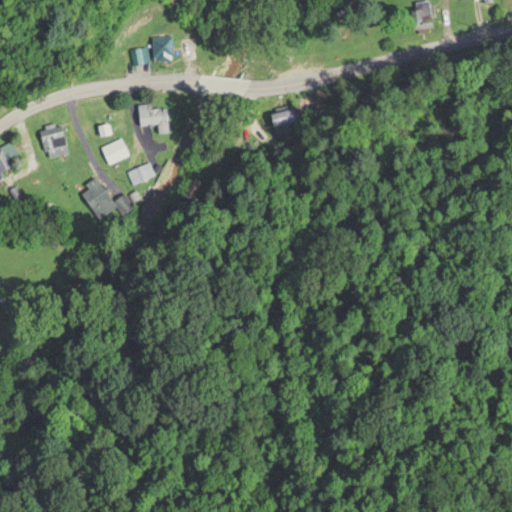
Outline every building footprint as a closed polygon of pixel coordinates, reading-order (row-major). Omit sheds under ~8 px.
[(431,0),(415,0),(418,26),(434,25),(431,0)] [(153,34),(155,59),(175,57),(174,33),(153,34)] [(135,63),(151,58),(146,43),(131,48),(135,63)] [(159,131),(170,130),(168,102),(139,104),(140,122),(159,121),(159,131)] [(297,118),(295,105),(272,110),(274,122),(297,118)] [(70,149),(62,120),(40,126),(48,155),(70,149)] [(109,161),(130,152),(123,135),(102,144),(109,161)] [(19,151),(13,138),(0,144),(0,170),(13,164),(9,156),(19,151)] [(155,173),(149,159),(128,169),(134,182),(155,173)] [(119,208),(101,176),(82,186),(100,219),(119,208)]
